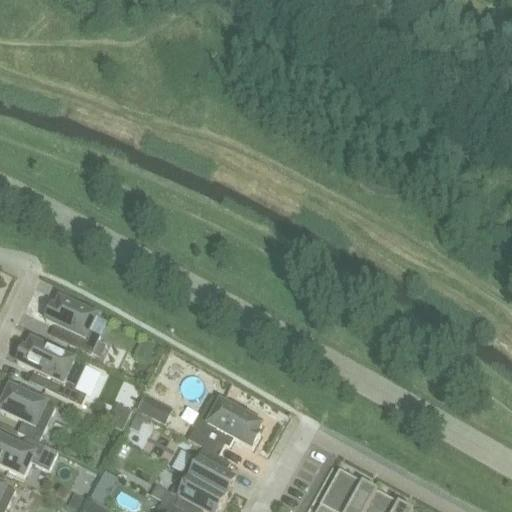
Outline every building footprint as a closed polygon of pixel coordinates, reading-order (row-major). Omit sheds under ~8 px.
[(53,311),(46,326),(58,331),(75,339),(70,350),(91,361),(92,359),(99,345),(101,341),(90,336),(97,321),(61,304),(56,313),(53,311)] [(50,383),(45,394),(81,410),(86,399),(76,394),(86,371),(31,345),(27,355),(24,353),(17,368),(50,383)] [(26,440),(40,447),(56,413),(11,392),(6,401),(3,400),(0,406),(0,411),(1,412),(0,413),(0,415),(23,426),(18,437),(26,441),(26,440)] [(152,422),(160,406),(146,399),(137,414),(152,422)] [(188,444),(203,452),(219,461),(226,449),(229,451),(233,443),(253,454),(260,440),(257,438),(262,429),(246,420),(249,415),(233,406),(230,411),(212,401),(188,444)] [(118,408),(108,428),(123,435),(132,415),(118,408)] [(146,423),(137,418),(130,431),(139,435),(146,423)] [(26,440),(26,441),(21,451),(0,441),(0,470),(24,482),(31,467),(49,476),(59,456),(40,447),(26,440)] [(219,461),(203,452),(197,463),(192,460),(182,479),(225,503),(236,484),(225,478),(231,468),(219,461)] [(365,511),(375,495),(339,475),(318,511),(365,511)] [(220,511),(225,503),(182,479),(171,498),(176,500),(171,510),(173,511),(220,511)] [(0,511),(7,511),(16,495),(0,487),(0,511)] [(106,506),(111,497),(107,494),(97,489),(94,495),(90,503),(104,511),(106,506)] [(406,511),(375,495),(365,511),(406,511)] [(74,498),(68,510),(72,511),(81,511),(85,503),(74,498)]
